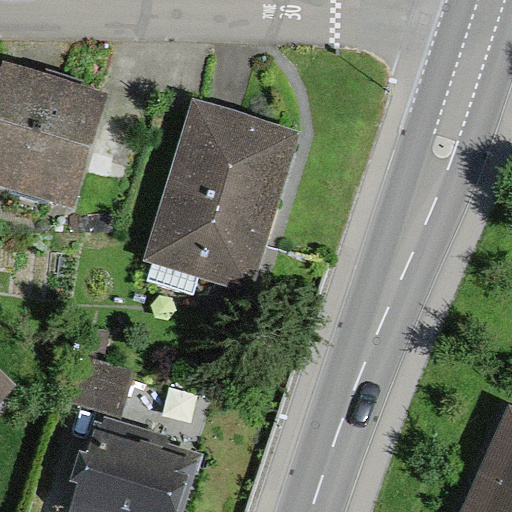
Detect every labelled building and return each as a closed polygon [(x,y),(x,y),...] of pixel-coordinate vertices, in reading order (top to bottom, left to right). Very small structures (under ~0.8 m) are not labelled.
[(109,116),(8,85),(0,111),(0,195),(77,219),(109,116)] [(298,143),(197,115),(153,270),(254,299),(298,143)] [(131,393),(70,375),(59,410),(120,428),(131,393)] [(0,378),(0,422),(22,398),(0,378)] [(511,511),(511,424),(510,424),(472,511),(511,511)] [(193,511),(205,475),(109,444),(86,511),(193,511)]
